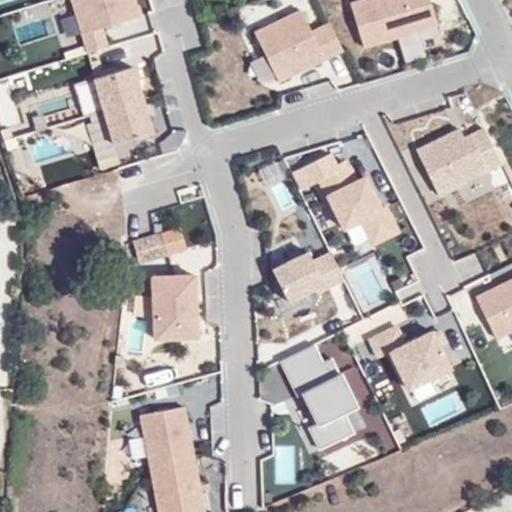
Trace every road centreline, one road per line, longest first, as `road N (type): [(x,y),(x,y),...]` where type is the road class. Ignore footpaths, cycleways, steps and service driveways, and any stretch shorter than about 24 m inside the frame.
road 1 (residential): [(216,148),(205,167),(228,248),(236,502)]
road 2 (residential): [(350,107),(438,286)]
road 3 (residential): [(216,148),(190,146),(151,15)]
road 4 (residential): [(502,60),(350,107)]
road 5 (residential): [(350,107),(216,148)]
